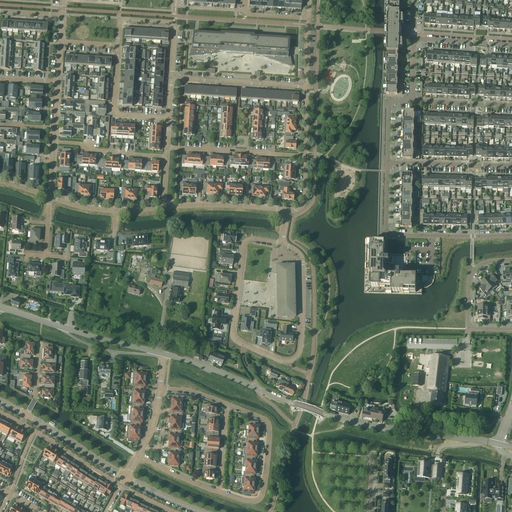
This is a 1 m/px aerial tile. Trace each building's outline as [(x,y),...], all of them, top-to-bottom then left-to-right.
[(388,52),(398,53),(399,53),(399,49),(399,48),(402,48),(403,41),(399,41),(399,40),(399,37),(400,37),(400,29),(400,28),(399,28),(399,24),(400,24),(403,24),(403,17),(400,16),(400,12),(399,12),(389,11),(388,11),(388,15),(388,16),(385,16),(385,23),(387,23),(387,24),(388,24),(388,27),(387,27),(387,28),(385,28),(385,35),(387,35),(387,36),(387,40),(387,41),(385,41),(385,47),(387,47),(387,48),(387,52),(388,52)] [(131,39),(132,29),(125,28),(124,39),(131,39)] [(161,31),(160,41),(168,42),(168,31),(161,31)] [(289,55),(288,55),(288,51),(288,47),(289,47),(290,43),(289,43),(290,39),(287,39),(256,37),(254,37),(254,35),(220,33),(220,35),(217,35),(217,34),(198,33),(192,33),(192,36),(192,40),(192,43),(191,50),(190,55),(196,55),(202,56),(202,55),(207,54),(207,55),(210,55),(210,54),(216,54),(215,52),(216,52),(219,52),(253,54),(255,54),(255,56),(263,57),(269,58),(268,60),(272,60),(281,63),(280,64),(286,65),(291,66),(289,55)] [(16,99),(17,87),(9,87),(8,98),(16,99)] [(42,96),(42,88),(31,88),(30,95),(42,96)] [(85,106),(86,101),(66,99),(66,104),(65,104),(64,108),(66,108),(66,112),(72,112),(73,105),(85,106)] [(40,109),(41,101),(29,101),(29,108),(40,109)] [(85,113),(89,114),(89,106),(98,106),(97,114),(106,115),(106,106),(105,106),(105,102),(86,101),(85,106),(85,113)] [(0,120),(5,121),(5,113),(18,114),(18,110),(18,109),(8,108),(5,108),(1,108),(0,107),(0,120)] [(85,113),(72,112),(66,112),(65,116),(64,116),(64,120),(65,121),(65,124),(72,125),(72,124),(72,117),(85,118),(85,113)] [(39,122),(40,114),(29,114),(28,121),(39,122)] [(284,124),(296,125),(297,121),(296,121),(296,119),(291,118),(291,115),(285,115),(284,124)] [(96,129),(96,136),(99,136),(99,137),(104,138),(104,136),(108,137),(109,117),(105,117),(104,129),(96,129)] [(87,137),(92,137),(92,135),(96,136),(96,129),(97,121),(92,121),(92,129),(84,128),(84,130),(83,135),(87,135),(87,137)] [(62,137),(64,137),(71,137),(71,129),(84,130),(84,128),(84,125),(72,124),(72,125),(65,124),(65,128),(63,128),(62,137)] [(296,129),(296,125),(284,124),(284,133),(290,134),(290,131),(295,131),(295,129),(296,129)] [(0,140),(4,141),(4,133),(12,134),(12,129),(0,127),(0,140)] [(38,141),(39,133),(27,133),(27,140),(38,141)] [(296,150),(296,146),(295,146),(295,143),(291,142),(291,137),(284,137),(284,148),(292,149),(292,150),(296,150)] [(16,146),(16,142),(16,141),(4,141),(0,140),(0,152),(2,153),(3,153),(3,145),(16,146)] [(38,154),(38,147),(27,146),(26,154),(38,154)] [(59,161),(70,161),(70,150),(64,149),(63,155),(60,154),(60,157),(59,161)] [(193,165),(194,155),(190,154),(190,155),(187,155),(187,158),(182,158),(181,164),(193,165)] [(8,162),(9,155),(5,155),(5,159),(5,162),(4,162),(4,173),(11,174),(12,162),(8,162)] [(88,165),(89,155),(85,155),(83,155),(83,158),(77,158),(77,165),(88,165)] [(100,161),(100,159),(95,159),(95,156),(93,156),(93,155),(89,155),(88,165),(100,166),(100,161)] [(205,166),(205,159),(200,159),(200,156),(197,156),(197,155),(194,155),(193,165),(205,166)] [(216,167),(217,156),(213,156),(213,157),(210,156),(210,159),(205,159),(205,166),(216,167)] [(228,165),(228,161),(223,160),(223,157),(220,157),(220,156),(217,156),(216,167),(228,167),(228,165)] [(239,166),(240,156),(236,156),(234,156),(233,159),(228,159),(228,161),(228,165),(239,166)] [(251,162),(251,160),(246,160),(246,157),(244,157),(244,156),(240,156),(239,166),(251,167),(251,162)] [(111,169),(112,159),(108,158),(108,159),(106,159),(106,162),(100,161),(100,166),(100,168),(111,169)] [(123,170),(123,163),(118,163),(118,160),(116,159),(112,159),(111,169),(123,170)] [(262,170),(263,159),(259,159),(259,160),(257,159),(256,162),(251,162),(251,167),(251,169),(262,170)] [(274,170),(274,164),(269,163),(269,160),(267,160),(267,159),(263,159),(262,170),(274,170)] [(134,170),(135,160),(131,160),(129,160),(129,163),(123,163),(123,170),(134,170)] [(146,171),(146,164),(141,164),(141,161),(139,161),(139,160),(135,160),(134,170),(146,171)] [(69,173),(70,161),(59,161),(59,164),(60,164),(60,167),(63,167),(62,173),(69,173)] [(146,164),(146,171),(158,172),(158,162),(154,161),(154,162),(152,162),(152,165),(146,164)] [(283,173),(295,174),(295,170),(295,167),(290,167),(290,164),(284,164),(283,173)] [(24,177),(24,165),(17,165),(16,176),(24,177)] [(37,169),(37,166),(33,165),(33,168),(30,168),(29,180),(36,180),(37,169)] [(295,177),(295,174),(283,173),(282,182),(289,183),(289,180),(294,180),(294,177),(295,177)] [(71,179),(59,178),(58,186),(57,190),(62,190),(65,190),(65,185),(70,186),(71,179)] [(189,196),(189,183),(180,183),(180,189),(183,190),(182,194),(185,195),(189,196)] [(189,183),(189,196),(192,196),(192,195),(195,195),(195,190),(198,191),(199,184),(189,183)] [(212,195),(213,183),(203,183),(204,183),(203,189),(206,189),(206,194),(208,194),(208,195),(212,195)] [(213,183),(212,195),(216,195),(218,195),(219,190),(221,190),(222,184),(213,183)] [(235,196),(236,184),(227,183),(226,190),(229,190),(229,195),(232,195),(231,196),(235,196)] [(84,197),(84,185),(75,184),(75,191),(78,191),(77,196),(80,196),(84,197)] [(236,184),(235,196),(239,196),(241,196),(242,191),(245,191),(245,185),(245,184),(236,184)] [(84,185),(84,197),(87,197),(87,196),(90,196),(90,192),(93,192),(94,185),(84,185)] [(258,198),(259,186),(250,185),(250,192),(253,192),(252,197),(255,197),(255,198),(258,198)] [(143,187),(142,192),(145,192),(144,193),(150,193),(150,198),(152,198),(152,199),(157,199),(157,195),(156,195),(157,187),(145,186),(145,187),(143,187)] [(259,186),(258,198),(262,198),(262,197),(265,198),(265,193),(268,193),(268,186),(259,186)] [(280,186),(280,191),(282,191),(282,200),(290,200),(290,201),(294,201),(294,197),(293,197),(293,194),(289,194),(289,188),(289,187),(280,186)] [(107,201),(107,189),(98,188),(98,195),(101,195),(100,200),(103,200),(103,201),(107,201)] [(130,201),(131,189),(121,188),(122,188),(121,195),(124,195),(124,200),(126,200),(130,201)] [(107,189),(107,201),(110,201),(110,200),(113,201),(113,196),(116,196),(117,189),(107,189)] [(131,189),(130,201),(134,201),(134,200),(136,200),(137,196),(139,196),(140,189),(131,189)] [(429,225),(429,214),(424,214),(424,210),(420,210),(420,223),(423,223),(423,225),(427,225),(429,225)] [(471,224),(471,211),(467,211),(467,215),(462,215),(461,226),(463,226),(467,226),(467,224),(471,224)] [(484,226),(484,215),(479,215),(479,211),(475,212),(475,225),(479,224),(479,226),(482,226),(484,226)] [(16,218),(16,217),(14,217),(13,217),(12,224),(10,224),(10,229),(12,229),(12,230),(18,231),(18,233),(22,233),(22,227),(20,227),(21,218),(16,218)] [(39,237),(39,235),(39,231),(36,231),(36,229),(31,229),(30,240),(29,240),(29,244),(35,245),(35,241),(39,241),(39,237)] [(223,241),(226,241),(226,244),(233,245),(233,242),(235,242),(236,242),(236,241),(235,241),(235,240),(235,239),(236,238),(236,236),(236,235),(232,234),(232,233),(228,233),(228,234),(224,233),(223,241)] [(67,243),(68,235),(61,234),(61,237),(56,236),(55,249),(63,249),(64,244),(64,243),(67,243)] [(133,247),(147,246),(146,237),(132,238),(132,240),(126,241),(126,246),(133,245),(133,247)] [(87,254),(87,253),(84,253),(84,249),(85,248),(86,247),(86,246),(86,245),(85,244),(84,243),(85,239),(76,238),(75,253),(79,253),(79,257),(86,257),(86,254),(87,254)] [(20,250),(20,242),(12,242),(12,250),(10,249),(9,253),(15,253),(16,250),(20,250)] [(107,251),(108,242),(96,242),(96,251),(100,251),(100,252),(103,252),(103,251),(107,251)] [(422,295),(422,288),(422,282),(424,283),(426,282),(427,281),(428,280),(429,278),(429,276),(416,275),(401,275),(401,270),(401,267),(395,267),(395,270),(395,275),(386,275),(385,274),(385,273),(384,272),(384,264),(389,264),(392,264),(392,258),(389,257),(384,257),(385,242),(366,242),(364,293),(422,295)] [(232,265),(233,257),(222,256),(221,264),(223,264),(223,266),(227,267),(227,265),(232,265)] [(18,264),(13,264),(13,259),(7,259),(7,264),(9,264),(8,277),(17,278),(18,264)] [(40,277),(41,271),(38,271),(39,265),(28,264),(28,272),(36,273),(36,276),(40,277)] [(63,279),(64,271),(62,271),(61,270),(61,265),(53,264),(52,276),(60,277),(60,279),(63,279)] [(85,265),(73,264),(72,275),(80,275),(80,276),(83,276),(83,275),(84,276),(84,275),(85,265)] [(278,317),(295,317),(294,265),(276,265),(278,317)] [(152,268),(149,278),(151,278),(150,284),(161,287),(162,281),(154,279),(157,269),(152,268)] [(501,284),(511,283),(510,270),(507,270),(507,271),(506,271),(506,272),(503,272),(503,277),(500,277),(501,284)] [(231,277),(231,276),(219,275),(219,276),(216,275),(215,285),(225,286),(228,287),(229,284),(230,284),(230,281),(231,280),(231,278),(231,277)] [(484,280),(493,290),(497,287),(494,283),(497,281),(492,275),(489,277),(489,276),(484,280)] [(187,287),(188,278),(173,276),(171,288),(170,297),(169,302),(174,303),(174,302),(179,303),(179,298),(180,298),(181,287),(187,287)] [(480,284),(481,284),(478,287),(486,296),(493,290),(484,280),(480,284)] [(72,289),(69,288),(69,286),(53,285),(52,291),(64,292),(64,295),(71,296),(71,297),(73,298),(73,297),(75,298),(76,298),(78,298),(78,293),(83,293),(83,287),(76,287),(76,288),(72,288),(72,289)] [(139,295),(141,288),(129,285),(127,293),(139,295)] [(227,304),(228,296),(224,295),(223,294),(223,291),(215,290),(215,294),(216,295),(216,299),(217,299),(217,302),(227,304)] [(478,308),(477,308),(477,312),(490,312),(490,301),(484,301),(483,304),(479,304),(479,307),(478,307),(478,308)] [(221,314),(221,310),(215,310),(214,316),(213,315),(212,324),(213,324),(212,329),(220,330),(220,325),(225,325),(226,317),(220,316),(220,314),(221,314)] [(250,311),(249,317),(242,316),(241,330),(249,331),(251,317),(255,318),(256,312),(250,311)] [(490,312),(477,312),(477,315),(478,315),(478,316),(478,319),(483,319),(483,322),(490,322),(490,312)] [(289,332),(290,328),(283,328),(282,333),(280,332),(280,341),(292,342),(293,334),(289,333),(289,332)] [(271,330),(264,329),(263,331),(260,331),(259,337),(262,338),(262,343),(265,344),(265,345),(268,345),(268,344),(269,344),(269,342),(272,343),(272,338),(270,338),(270,334),(271,330)] [(20,358),(30,359),(30,355),(32,356),(33,345),(27,344),(26,351),(21,351),(20,358)] [(46,363),(55,363),(56,357),(51,356),(51,349),(45,349),(44,359),(46,360),(46,363)] [(222,366),(224,359),(211,353),(208,360),(222,366)] [(446,392),(450,357),(431,355),(427,390),(432,391),(430,403),(442,405),(444,392),(446,392)] [(29,362),(30,359),(20,358),(20,359),(20,361),(21,361),(20,368),(31,368),(32,362),(29,362)] [(87,370),(88,363),(80,362),(80,370),(78,370),(77,385),(84,386),(87,386),(89,371),(87,370)] [(55,364),(55,363),(46,363),(46,366),(43,366),(43,372),(54,373),(54,367),(55,367),(55,364)] [(99,368),(98,368),(98,372),(99,372),(99,375),(99,377),(104,378),(104,375),(110,375),(110,367),(106,367),(106,368),(99,367),(99,368)] [(30,388),(30,377),(28,377),(28,374),(19,373),(18,380),(24,381),(23,388),(30,388)] [(420,387),(422,374),(414,373),(413,386),(420,387)] [(44,388),(53,388),(54,385),(53,385),(53,379),(42,378),(42,384),(44,384),(44,388)] [(146,384),(146,380),(133,379),(132,385),(133,385),(133,388),(143,389),(143,386),(145,386),(145,384),(146,384)] [(284,393),(289,384),(279,380),(276,387),(279,388),(278,390),(284,393)] [(289,384),(284,393),(292,396),(294,391),(287,388),(289,384)] [(53,389),(53,388),(44,388),(44,391),(41,391),(41,397),(52,398),(52,392),(53,392),(53,389)] [(143,392),(143,389),(133,388),(133,391),(132,391),(131,397),(145,398),(145,394),(144,394),(144,392),(143,392)] [(481,390),(471,389),(470,394),(470,395),(466,394),(465,405),(471,406),(475,406),(477,406),(478,395),(478,394),(481,395),(481,390)] [(170,405),(184,406),(184,400),(183,400),(183,397),(174,396),(174,399),(172,399),(172,401),(171,401),(170,405)] [(145,402),(145,398),(131,397),(131,403),(132,403),(132,406),(141,407),(142,404),(143,404),(144,402),(145,402)] [(336,412),(339,402),(333,401),(330,410),(336,412)] [(336,412),(348,415),(351,406),(339,403),(339,402),(336,412)] [(184,406),(170,405),(170,409),(171,409),(171,411),(173,411),(172,414),(182,415),(182,411),(181,411),(181,406),(184,406)] [(207,417),(215,418),(215,415),(216,415),(217,409),(210,408),(210,405),(202,405),(201,408),(205,408),(205,414),(207,414),(207,417)] [(141,409),(141,407),(132,406),(131,409),(130,409),(130,415),(144,416),(144,412),(143,412),(143,410),(141,409)] [(372,419),(374,409),(363,407),(363,409),(364,410),(363,415),(364,418),(368,417),(368,418),(372,419)] [(374,409),(372,419),(376,420),(377,419),(380,422),(383,419),(384,414),(385,414),(386,411),(374,409)] [(182,418),(182,415),(172,414),(172,417),(170,417),(170,419),(169,419),(169,423),(180,424),(181,418),(182,418)] [(143,420),(144,416),(130,415),(129,421),(131,421),(131,423),(129,423),(129,424),(140,425),(140,422),(142,422),(142,420),(143,420)] [(99,417),(98,430),(107,430),(108,417),(99,417)] [(214,421),(215,418),(207,417),(206,420),(208,421),(207,426),(219,427),(219,421),(214,421)] [(246,431),(259,432),(260,428),(259,428),(259,426),(257,426),(257,422),(248,422),(247,425),(249,426),(248,431),(246,430),(246,431)] [(7,435),(12,426),(7,423),(2,432),(7,435)] [(180,429),(180,424),(169,423),(169,427),(170,427),(170,429),(171,429),(171,432),(181,433),(181,429),(180,429)] [(140,425),(129,424),(129,426),(128,426),(127,432),(141,434),(141,430),(140,430),(140,427),(138,427),(139,425),(140,425)] [(218,432),(219,427),(207,426),(207,431),(206,431),(205,434),(213,435),(213,432),(218,432)] [(15,440),(20,430),(15,428),(13,430),(12,429),(10,433),(12,433),(10,437),(15,440)] [(20,430),(15,440),(20,443),(22,439),(24,440),(25,436),(24,435),(25,433),(20,430)] [(259,436),(259,432),(246,431),(245,437),(246,437),(246,440),(256,441),(256,438),(258,438),(258,436),(259,436)] [(140,437),(141,434),(127,432),(127,439),(128,439),(128,442),(137,443),(137,439),(139,440),(139,437),(140,437)] [(180,436),(181,433),(171,432),(171,435),(169,435),(169,437),(168,437),(168,441),(179,441),(179,436),(180,436)] [(213,438),(213,435),(205,434),(205,438),(207,438),(207,443),(219,444),(219,441),(219,439),(213,438)] [(255,443),(256,441),(246,440),(246,443),(247,443),(247,449),(244,448),(244,449),(258,450),(258,446),(257,446),(257,444),(255,443)] [(178,447),(179,441),(168,441),(167,444),(168,445),(168,447),(170,447),(170,450),(181,451),(181,450),(179,450),(179,447),(178,447)] [(219,447),(219,444),(207,443),(207,449),(204,448),(204,452),(212,453),(212,449),(218,450),(218,447),(219,447)] [(48,459),(54,450),(49,447),(47,449),(46,448),(44,451),(45,452),(43,456),(48,459)] [(257,454),(258,450),(244,449),(244,455),(245,455),(245,458),(254,459),(255,456),(256,456),(256,454),(257,454)] [(54,450),(48,459),(53,462),(55,459),(56,460),(59,456),(57,455),(59,453),(54,450)] [(180,453),(181,451),(170,450),(171,450),(171,453),(169,453),(169,455),(168,455),(168,459),(181,460),(182,454),(180,453)] [(211,456),(212,453),(204,452),(204,455),(205,455),(204,461),(216,462),(216,456),(211,456)] [(60,468),(66,459),(61,456),(55,465),(60,468)] [(385,473),(384,480),(385,480),(384,484),(384,488),(390,488),(390,484),(390,480),(391,480),(392,461),(391,461),(391,460),(392,460),(391,459),(391,458),(390,458),(389,457),(388,457),(387,458),(386,459),(386,460),(386,459),(386,460),(386,461),(385,471),(385,473)] [(254,461),(254,459),(245,458),(245,461),(243,461),(243,467),(256,468),(257,464),(256,464),(256,462),(254,461)] [(65,471),(70,462),(66,459),(60,468),(65,471)] [(215,467),(216,462),(204,461),(204,466),(203,466),(202,469),(210,470),(211,467),(215,467)] [(69,474),(75,465),(70,462),(65,471),(69,474)] [(415,467),(414,472),(418,472),(418,478),(429,478),(430,476),(433,476),(432,479),(439,479),(440,475),(441,475),(441,474),(442,474),(443,468),(442,468),(442,466),(433,466),(433,468),(430,468),(431,463),(419,462),(418,467),(415,467)] [(7,464),(2,474),(7,477),(8,474),(10,475),(12,472),(10,471),(12,467),(7,464)] [(74,477),(79,468),(75,465),(69,474),(70,473),(74,476),(74,477)] [(256,472),(256,468),(243,467),(245,467),(245,472),(244,472),(243,476),(253,476),(253,474),(255,474),(255,472),(256,472)] [(78,480),(84,471),(79,469),(80,468),(79,468),(74,477),(78,479),(78,480)] [(210,473),(210,470),(202,469),(202,473),(203,473),(203,478),(214,479),(215,473),(210,473)] [(82,483),(88,474),(84,471),(78,480),(82,483)] [(87,486),(93,477),(88,474),(82,483),(87,486)] [(458,478),(457,490),(458,490),(458,494),(466,495),(466,491),(467,491),(468,475),(461,474),(461,478),(458,478)] [(242,479),(241,485),(244,485),(255,486),(255,482),(254,482),(254,479),(253,479),(253,476),(243,476),(243,479),(242,479)] [(92,488),(98,479),(97,480),(93,477),(87,486),(88,485),(92,488)] [(30,490),(36,481),(31,478),(29,482),(27,481),(25,484),(27,485),(25,487),(30,490)] [(97,491),(102,482),(98,479),(92,488),(93,487),(97,490),(96,491),(97,491)] [(36,481),(30,490),(36,493),(37,491),(38,492),(40,489),(39,488),(41,484),(36,481)] [(484,487),(483,487),(483,494),(484,494),(484,499),(487,499),(488,499),(492,499),(492,498),(496,498),(496,499),(503,499),(503,487),(497,487),(497,488),(492,488),(492,482),(484,481),(484,487)] [(101,494),(107,485),(102,482),(97,491),(101,494)] [(107,485),(101,494),(106,497),(108,494),(109,495),(111,491),(110,491),(112,488),(107,485)] [(255,489),(255,486),(244,485),(243,490),(242,490),(242,494),(251,495),(252,491),(253,492),(254,489),(255,489)] [(43,499),(49,490),(44,487),(38,496),(43,499)] [(48,501),(53,492),(49,490),(43,499),(48,501)] [(52,504),(58,495),(53,492),(48,501),(52,504)] [(57,507),(62,498),(62,499),(57,496),(58,495),(52,504),(57,507)] [(125,508),(130,498),(124,495),(123,498),(122,498),(120,501),(122,502),(120,505),(125,508)] [(62,509),(68,500),(67,501),(62,498),(57,507),(58,506),(62,509)] [(130,510),(134,500),(130,498),(125,508),(130,510)] [(67,511),(72,502),(68,500),(62,509),(67,511)] [(134,511),(135,511),(139,502),(134,500),(130,510),(131,509),(135,511),(134,511)] [(67,511),(72,511),(77,505),(72,502),(67,511)] [(141,511),(144,506),(139,503),(140,503),(139,502),(135,511),(141,511)] [(448,503),(448,507),(456,508),(455,511),(465,511),(466,508),(465,508),(466,505),(457,504),(448,503)]
